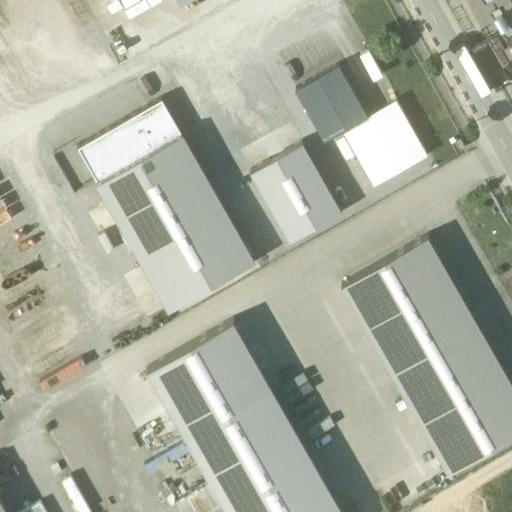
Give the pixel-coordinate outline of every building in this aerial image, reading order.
[(338,61),(296,86),(325,137),(343,127),(368,113),(368,112),(338,61)] [(396,96),(368,112),(368,113),(343,127),(374,182),(428,152),(396,96)] [(169,306),(252,259),(162,99),(78,146),(169,306)] [(251,167),(290,236),(341,208),(301,138),(251,167)] [(347,280),(454,470),(511,437),(511,386),(427,236),(347,280)] [(341,511),(231,324),(152,370),(236,511),(341,511)] [(79,511),(91,511),(75,472),(65,477),(79,511)] [(163,472),(139,481),(145,496),(169,486),(163,472)] [(212,481),(181,496),(188,511),(197,511),(221,501),(212,481)] [(8,511),(0,498),(0,511),(8,511)]
